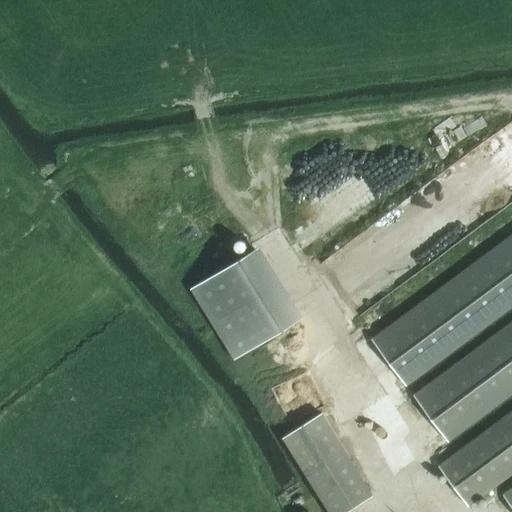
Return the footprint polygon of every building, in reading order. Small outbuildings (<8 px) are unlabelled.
[(511,233),(371,338),(406,385),(511,306),(511,233)] [(189,289),(233,359),(296,319),(253,249),(189,289)] [(511,320),(413,394),(448,442),(511,394),(511,320)] [(511,474),(511,410),(438,465),(469,507),(511,474)] [(345,511),(373,495),(321,412),(282,437),(329,511),(345,511)] [(511,486),(502,494),(511,507),(511,486)]
